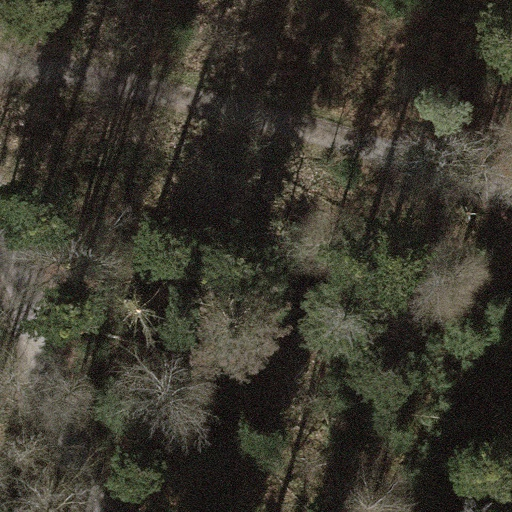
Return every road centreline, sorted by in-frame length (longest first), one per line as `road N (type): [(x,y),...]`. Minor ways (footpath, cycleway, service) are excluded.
road 1 (track): [(0,64),(39,64),(209,101),(511,204)]
road 2 (track): [(0,247),(93,511)]
